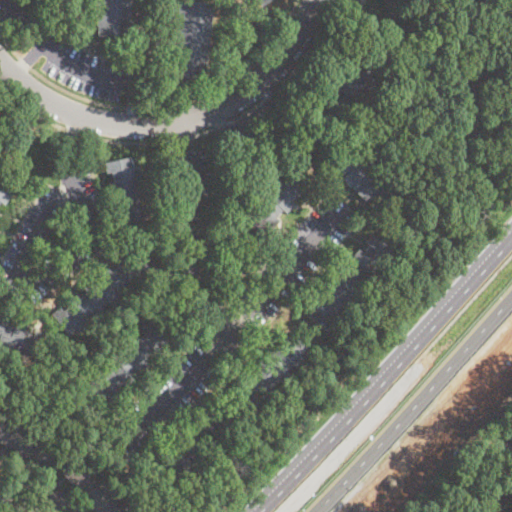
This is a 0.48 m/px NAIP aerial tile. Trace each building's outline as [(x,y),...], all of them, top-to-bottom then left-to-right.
[(126,0),(130,33),(96,36),(93,0),(126,0)] [(202,79),(168,76),(176,0),(188,0),(210,2),(202,79)] [(382,59),(378,71),(372,69),(370,78),(375,79),(372,91),(367,89),(364,98),(368,99),(365,110),(360,109),(357,118),(331,110),(334,100),(339,101),(342,92),(337,91),(340,81),(345,82),(348,73),(343,71),(346,60),(352,62),(355,51),(382,59)] [(341,144),(350,152),(353,148),(362,155),(359,159),(366,165),(369,162),(377,169),(374,173),(381,180),(384,176),(392,183),(388,187),(396,194),(379,214),(370,206),(374,202),(367,197),(364,200),(356,193),(359,189),(352,183),(349,187),(340,179),(343,175),(336,169),(334,172),(324,165),(341,144)] [(129,157),(131,166),(136,165),(139,176),(133,178),(135,186),(140,185),(143,197),(136,199),(138,207),(145,205),(148,218),(141,219),(143,228),(117,234),(115,223),(121,222),(119,214),(113,215),(111,203),(117,202),(115,193),(110,194),(107,182),(112,181),(111,173),(105,174),(103,162),(129,157)] [(310,179),(303,186),(306,190),(299,198),(295,195),(289,202),(293,205),(285,213),(282,210),(276,218),(279,221),(272,229),(268,226),(262,233),(265,236),(257,245),(254,243),(248,249),(251,252),(244,260),(224,241),(230,234),(227,231),(234,223),(237,226),(244,219),(240,216),(247,208),(251,211),(258,204),(254,200),(262,191),(265,194),(271,188),(267,185),(276,176),(279,179),(286,173),(282,170),(290,161),(310,179)] [(6,191),(9,195),(3,205),(0,203),(0,177),(10,184),(6,191)] [(371,234),(391,252),(385,259),(388,262),(380,271),(376,268),(370,275),(374,278),(367,286),(363,283),(357,290),(360,293),(352,302),(349,299),(343,305),(347,309),(339,317),(336,314),(330,321),(333,324),(326,332),(306,315),(312,307),(308,304),(316,296),(320,299),(326,292),(322,289),(330,280),(333,283),(339,276),(336,273),(344,264),(347,268),(354,261),(350,257),(357,249),(361,252),(366,246),(363,243),(371,234)] [(134,252),(151,274),(142,281),(139,276),(131,282),(135,287),(126,294),(123,290),(116,295),(119,299),(110,306),(107,303),(101,308),(104,312),(93,319),(91,316),(84,322),(87,326),(77,333),(75,329),(66,335),(50,314),(58,308),(62,310),(69,305),(65,301),(75,293),(78,297),(85,292),(82,288),(91,280),(94,284),(101,278),(98,274),(107,267),(110,271),(117,265),(114,261),(123,254),(126,258),(134,252)] [(0,315),(6,318),(4,323),(13,326),(15,322),(25,325),(23,330),(32,334),(34,330),(43,334),(34,358),(25,354),(23,360),(12,355),(13,351),(5,348),(3,352),(0,350),(0,315)] [(147,321),(166,340),(159,348),(162,351),(155,359),(151,356),(144,363),(147,366),(141,373),(136,368),(128,376),(133,380),(125,388),(121,384),(114,391),(118,395),(110,403),(106,399),(99,405),(102,408),(94,415),(76,397),(84,389),(80,386),(89,377),(92,381),(99,375),(95,371),(103,364),(106,367),(113,360),(110,357),(118,349),(122,353),(128,346),(125,342),(133,334),(137,338),(143,332),(140,329),(147,321)] [(306,348),(299,356),(303,359),(296,368),(292,364),(286,371),(290,375),(282,384),(278,380),(271,388),(275,390),(267,399),(264,395),(258,402),(262,405),(254,414),(234,396),(240,389),(236,385),(244,376),(248,380),(254,373),(250,370),(257,362),(261,365),(267,358),(264,355),(272,346),(276,349),(281,342),(278,339),(285,330),(306,348)] [(215,405),(234,423),(227,430),(231,433),(223,442),(219,438),(212,444),(216,448),(208,456),(204,452),(197,459),(201,463),(192,471),(189,468),(182,474),(185,478),(178,485),(160,466),(166,459),(163,455),(171,447),(175,450),(181,444),(177,440),(185,432),(189,436),(196,429),(192,426),(199,418),(204,423),(210,417),(207,413),(215,405)] [(0,422),(23,431),(21,435),(34,439),(36,433),(53,440),(45,461),(28,455),(27,458),(11,452),(13,447),(0,442),(0,422)] [(85,475),(94,486),(97,484),(119,509),(117,511),(94,511),(81,497),(79,499),(68,486),(71,484),(60,472),(78,456),(90,470),(85,475)] [(26,485),(10,479),(18,458),(34,464),(26,485)] [(510,489),(501,511),(481,511),(492,482),(510,489)] [(56,511),(44,499),(59,486),(71,498),(56,511)]
